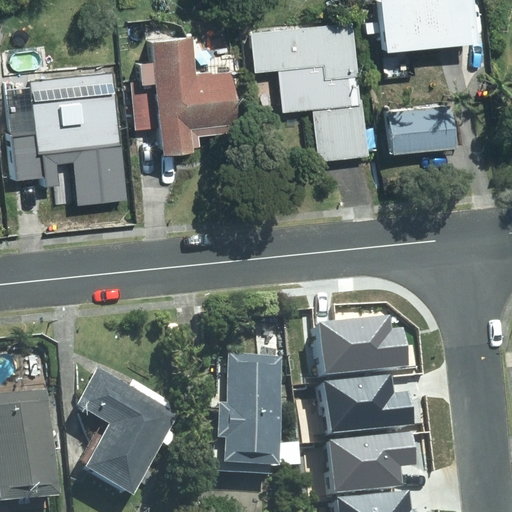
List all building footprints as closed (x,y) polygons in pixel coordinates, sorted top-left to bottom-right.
[(376,0),(381,51),(475,41),(470,0),(376,0)] [(352,22),(248,32),(252,71),(276,69),(280,111),(310,108),(315,160),(364,155),(352,22)] [(195,73),(191,36),(149,40),(152,63),(137,64),(139,83),(154,82),(161,153),(191,150),(189,128),(235,123),(230,72),(210,73),(210,72),(195,73)] [(119,173),(110,71),(26,78),(31,132),(5,134),(8,173),(39,171),(38,157),(78,153),(79,177),(119,173)] [(448,105),(382,111),(386,154),(451,147),(448,105)] [(417,511),(400,324),(309,332),(323,511),(417,511)] [(273,465),(278,355),(225,353),(223,403),(214,403),(212,438),(221,438),(220,463),(273,465)] [(175,417),(94,369),(72,405),(107,425),(81,469),(129,497),(175,417)] [(0,511),(0,500),(55,496),(45,389),(0,393),(0,511)] [(292,443),(274,444),(276,463),(294,461),(292,443)]
